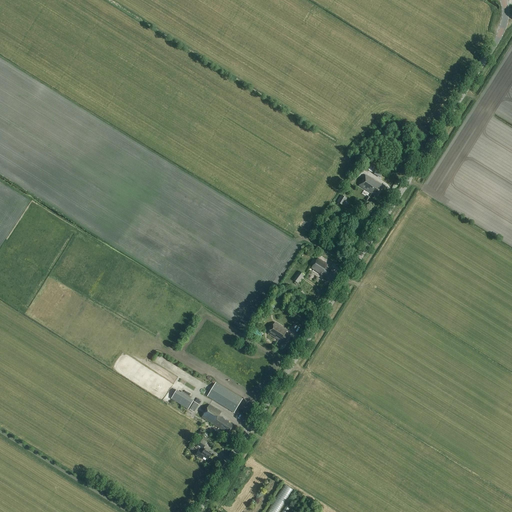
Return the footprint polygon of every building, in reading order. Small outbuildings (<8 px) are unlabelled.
[(377,170),(374,174),(374,175),(380,178),(383,173),(377,170)] [(377,197),(383,186),(366,176),(359,186),(377,197)] [(343,206),(347,199),(341,195),(337,203),(343,206)] [(327,278),(331,271),(326,268),(328,265),(317,259),(312,268),(327,278)] [(298,284),(305,276),(300,271),(293,280),(298,284)] [(280,305),(284,300),(278,295),(274,300),(280,305)] [(285,344),(290,336),(286,334),(287,331),(275,323),(268,334),(285,344)] [(234,413),(243,399),(216,382),(208,397),(234,413)] [(176,390),(171,398),(188,409),(193,401),(176,390)] [(199,405),(194,402),(189,410),(194,413),(199,405)] [(229,434),(233,426),(229,423),(229,422),(220,416),(222,412),(210,405),(202,417),(229,434)] [(212,454),(205,449),(203,453),(199,450),(196,455),(202,459),(204,457),(208,460),(212,454)] [(269,511),(281,511),(296,489),(288,484),(269,511)]
